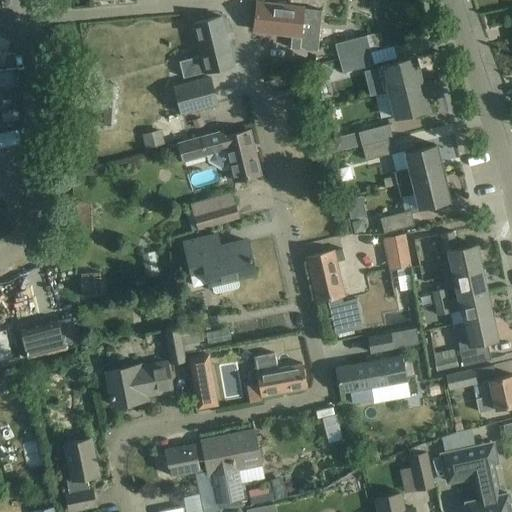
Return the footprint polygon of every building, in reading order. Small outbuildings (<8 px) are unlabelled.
[(291,48),(311,51),(316,51),(321,10),(257,2),(253,30),(292,35),(291,48)] [(201,56),(188,60),(179,62),(183,77),(233,64),(221,17),(193,24),(201,56)] [(339,58),(369,51),(379,48),(375,34),(335,44),(339,58)] [(373,66),(369,52),(369,51),(339,58),(343,74),(373,66)] [(388,91),(421,83),(414,57),(381,65),(388,91)] [(323,63),(316,75),(327,81),(333,69),(323,63)] [(217,104),(210,78),(175,87),(182,113),(217,104)] [(428,109),(421,83),(388,91),(394,117),(428,109)] [(106,85),(103,124),(113,125),(117,86),(106,85)] [(192,120),(195,129),(204,126),(202,118),(192,120)] [(358,132),(361,147),(393,138),(389,124),(358,132)] [(146,148),(165,143),(161,130),(142,135),(146,148)] [(179,144),(170,147),(174,163),(183,160),(207,155),(209,162),(225,171),(232,170),(235,180),(241,179),(260,174),(249,131),(225,137),(224,132),(204,136),(179,143),(179,144)] [(347,149),(343,135),(330,139),(334,153),(347,149)] [(393,138),(361,147),(365,161),(391,153),(396,171),(394,171),(395,177),(383,179),(385,187),(397,184),(443,173),(436,145),(405,153),(404,150),(397,152),(393,138)] [(16,145),(0,148),(0,159),(18,156),(16,145)] [(410,210),(419,208),(450,200),(443,173),(397,184),(400,196),(402,195),(406,211),(380,218),(383,232),(414,224),(410,210)] [(235,205),(194,216),(198,229),(239,217),(235,205)] [(366,230),(363,219),(352,221),(355,233),(366,230)] [(453,231),(441,234),(444,247),(448,246),(454,275),(481,268),(476,244),(457,248),(453,231)] [(384,234),(385,267),(408,266),(407,232),(384,234)] [(198,239),(184,243),(187,256),(191,276),(207,272),(209,282),(211,282),(213,291),(217,293),(237,288),(239,285),(238,278),(256,274),(248,241),(220,248),(217,235),(198,239)] [(342,250),(328,253),(308,257),(318,299),(341,294),(334,262),(344,259),(342,250)] [(413,288),(409,266),(397,269),(401,290),(413,288)] [(73,268),(74,295),(93,295),(92,268),(73,268)] [(459,298),(486,291),(481,268),(454,275),(459,298)] [(444,289),(432,292),(434,303),(446,300),(444,289)] [(459,298),(446,300),(434,303),(437,315),(449,313),(451,324),(454,323),(492,315),(486,291),(459,298)] [(329,299),(330,328),(359,328),(358,298),(329,299)] [(492,315),(454,323),(463,365),(469,364),(491,359),(487,342),(497,339),(492,315)] [(77,316),(59,320),(66,349),(84,345),(77,316)] [(59,320),(20,330),(28,359),(66,349),(59,320)] [(200,322),(178,326),(184,354),(201,351),(199,342),(204,341),(200,322)] [(185,361),(184,354),(178,326),(163,329),(164,331),(168,347),(171,364),(185,361)] [(404,330),(367,337),(368,338),(370,350),(370,353),(419,344),(416,328),(414,328),(404,330)] [(454,349),(434,353),(437,371),(458,366),(454,349)] [(209,352),(189,356),(192,376),(198,409),(218,405),(209,352)] [(302,364),(278,369),(274,353),(255,357),(263,397),(306,388),(302,364)] [(372,386),(401,381),(407,380),(403,356),(336,368),(341,392),(350,390),(353,403),(375,399),(372,386)] [(172,390),(169,370),(167,363),(139,369),(139,367),(107,373),(113,406),(141,401),(140,396),(172,390)] [(473,384),(476,384),(473,371),(445,377),(448,390),(449,390),(473,384)] [(479,412),(500,407),(511,404),(511,374),(493,379),(488,380),(488,381),(483,382),(486,397),(476,399),(479,412)] [(316,418),(333,414),(331,405),(314,409),(316,418)] [(463,429),(459,416),(454,417),(457,431),(458,431),(463,429)] [(328,438),(337,436),(333,419),(324,421),(328,438)] [(216,503),(236,499),(244,498),(241,483),(265,479),(262,465),(261,458),(264,457),(262,448),(259,449),(255,429),(201,440),(207,475),(211,475),(216,503)] [(90,439),(64,444),(70,479),(66,480),(69,493),(66,493),(70,511),(96,506),(92,488),(89,488),(87,477),(97,475),(90,439)] [(434,486),(427,451),(425,443),(408,450),(409,455),(417,490),(434,486)] [(468,511),(510,511),(507,493),(499,495),(492,463),(497,462),(493,447),(493,443),(442,454),(448,482),(474,476),(479,499),(466,502),(468,511)] [(195,444),(164,450),(165,452),(169,476),(200,470),(195,444)] [(377,451),(358,459),(361,467),(380,460),(377,451)] [(269,487),(249,491),(251,504),(271,500),(269,487)] [(415,511),(414,508),(404,510),(400,493),(376,499),(379,511),(415,511)]
